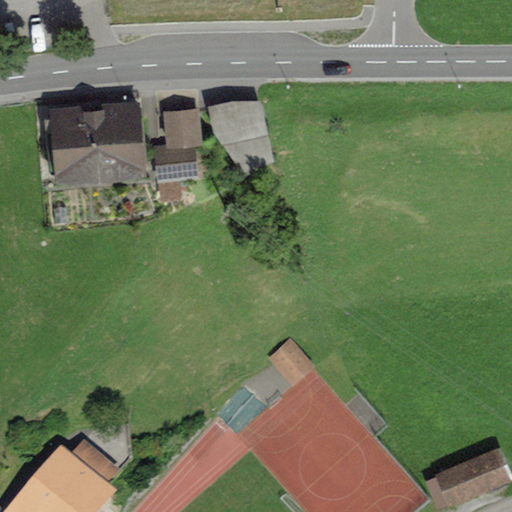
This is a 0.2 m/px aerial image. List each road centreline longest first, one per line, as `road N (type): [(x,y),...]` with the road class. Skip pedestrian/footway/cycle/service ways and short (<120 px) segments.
road 1 (primary): [(392,62),(193,63),(0,79)]
road 2 (primary): [(511,60),(392,62)]
